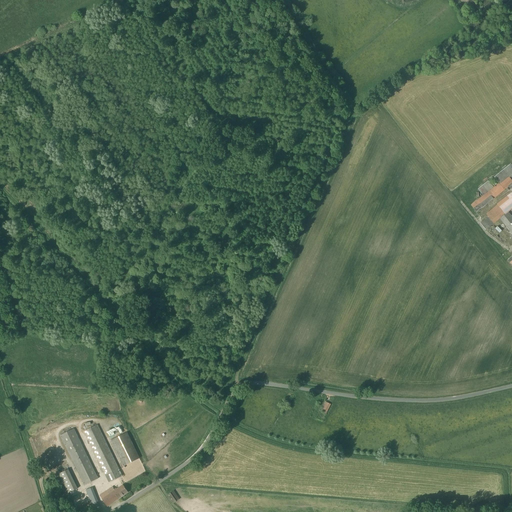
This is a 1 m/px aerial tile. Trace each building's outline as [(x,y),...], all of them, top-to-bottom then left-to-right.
[(510,189),(511,188),(511,164),(511,163),(494,177),(498,183),(493,187),(488,181),(478,189),(483,196),(471,205),(477,212),(508,187),(510,189)] [(511,209),(511,193),(497,204),(497,205),(486,214),(489,217),(481,223),(486,230),(494,223),(500,219),(511,233),(511,216),(508,212),(511,209)] [(331,404),(325,401),(319,410),(325,414),(331,404)] [(97,425),(84,431),(109,483),(122,476),(97,425)] [(74,428),(60,435),(84,485),(98,479),(74,428)] [(128,432),(110,440),(123,466),(140,458),(128,432)] [(68,469),(58,474),(68,493),(78,488),(68,469)] [(128,492),(123,485),(115,490),(112,487),(101,495),(107,506),(128,492)] [(101,509),(91,488),(86,490),(95,511),(101,509)] [(169,491),(164,494),(170,503),(175,500),(169,491)]
